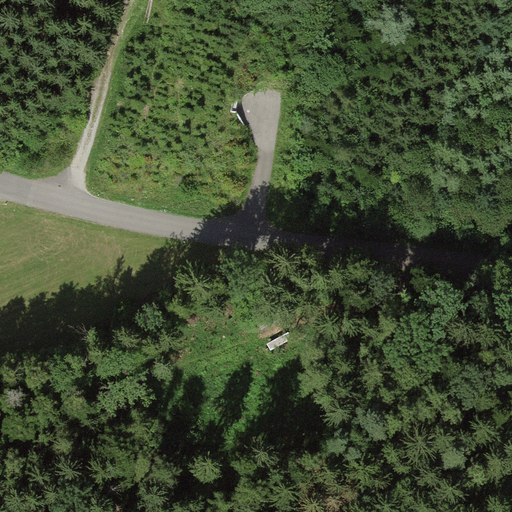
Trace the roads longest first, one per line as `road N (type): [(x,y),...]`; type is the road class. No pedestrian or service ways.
road 1 (unclassified): [(0,185),(138,222),(253,241),(511,269)]
road 2 (track): [(131,0),(65,204)]
